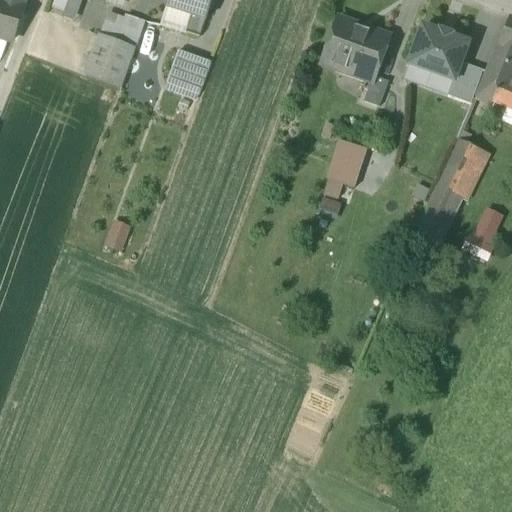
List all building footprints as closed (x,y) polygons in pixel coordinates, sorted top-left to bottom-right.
[(0,0),(0,38),(12,42),(23,0),(0,0)] [(68,0),(54,0),(51,8),(63,13),(68,0)] [(212,0),(168,0),(165,9),(189,17),(184,34),(200,39),(212,0)] [(144,24),(127,18),(117,43),(133,49),(134,49),(144,24)] [(511,20),(509,19),(483,77),(508,88),(511,78),(511,20)] [(388,39),(336,20),(320,64),(370,83),(372,84),(374,78),(388,39)] [(438,35),(421,28),(408,66),(452,82),(453,82),(460,64),(467,45),(450,39),(450,37),(439,33),(438,35)] [(117,43),(99,37),(85,76),(119,89),(133,49),(117,43)] [(210,65),(177,54),(163,90),(197,103),(210,65)] [(482,72),(460,64),(453,82),(452,82),(446,97),(470,106),(482,72)] [(511,89),(508,88),(483,77),(473,100),(511,116),(511,89)] [(386,83),(374,78),(372,84),(370,83),(363,102),(377,107),(386,83)] [(487,156),(477,151),(458,143),(444,176),(428,210),(453,221),(462,201),(465,202),(487,156)] [(362,150),(336,144),(317,215),(332,219),(336,220),(339,207),(335,206),(341,185),(353,188),(362,150)] [(492,240),(502,220),(485,212),(475,231),(492,240)] [(106,248),(119,252),(128,230),(115,225),(106,248)]
